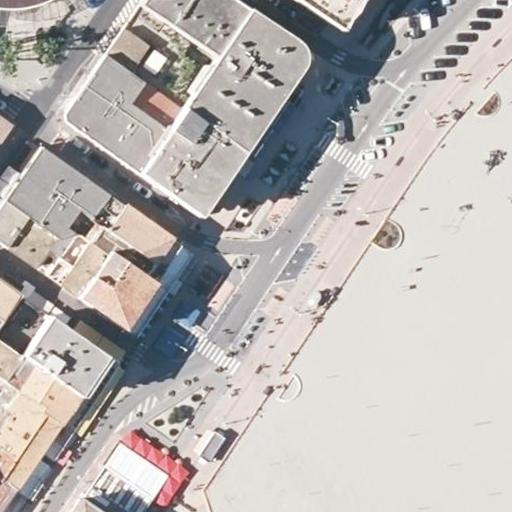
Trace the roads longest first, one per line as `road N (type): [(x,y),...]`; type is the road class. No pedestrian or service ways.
road 1 (residential): [(40,511),(218,247)]
road 2 (residential): [(218,247),(347,55)]
road 3 (residential): [(35,121),(218,247)]
road 4 (residential): [(120,0),(35,121)]
